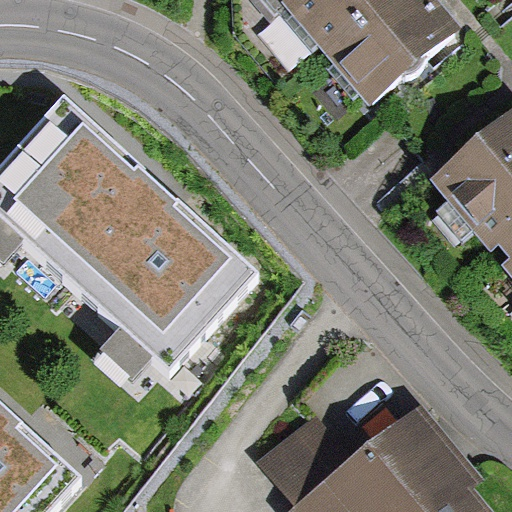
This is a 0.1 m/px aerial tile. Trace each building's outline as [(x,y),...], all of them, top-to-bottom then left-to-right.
[(373,113),(465,34),(437,1),(436,0),(260,0),(277,15),(288,6),(373,113)] [(251,275),(53,103),(0,163),(0,234),(163,375),(251,275)] [(511,261),(511,110),(437,175),(511,261)] [(495,511),(476,487),(482,483),(422,407),(355,459),(321,417),(261,464),(296,508),(291,511),(495,511)] [(0,511),(48,511),(74,484),(0,417),(0,511)]
